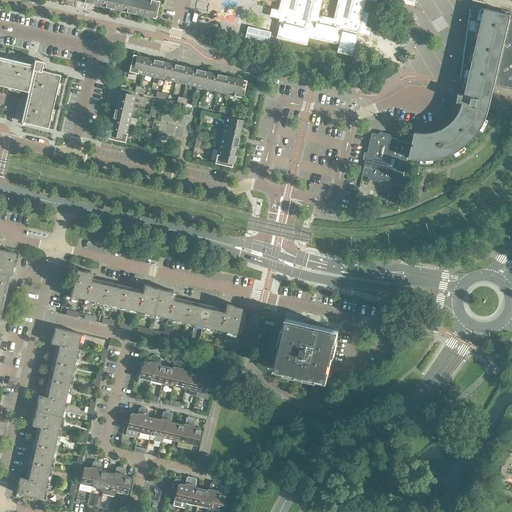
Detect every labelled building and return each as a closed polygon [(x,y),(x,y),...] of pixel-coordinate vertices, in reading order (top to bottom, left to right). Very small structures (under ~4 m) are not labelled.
[(120,10),(121,0),(110,0),(109,8),(120,10)] [(130,13),(132,0),(121,0),(120,10),(130,13)] [(141,15),(144,0),(132,0),(130,13),(141,15)] [(159,1),(152,0),(144,0),(141,15),(155,18),(159,1)] [(282,0),(280,10),(275,9),(273,17),(279,19),(279,22),(280,23),(277,37),(292,41),(292,42),(293,41),(308,44),(310,37),(324,40),(324,41),(325,41),(325,40),(339,44),(338,51),(353,55),(359,33),(366,35),(368,26),(366,26),(369,12),(364,11),(366,0),(367,0),(377,2),(377,0),(390,0),(402,3),(402,0),(282,0)] [(463,55),(460,78),(461,78),(468,79),(466,89),(465,94),(476,97),(479,97),(479,98),(491,100),(492,95),(494,85),(511,89),(511,18),(511,19),(511,17),(511,12),(501,10),(501,12),(485,8),(484,12),(471,9),(470,9),(465,43),(464,43),(462,55),(463,55)] [(270,44),(273,29),(248,26),(246,41),(270,44)] [(143,75),(147,58),(132,54),(128,71),(143,75)] [(407,61),(404,55),(403,54),(399,57),(403,63),(407,61)] [(23,122),(47,128),(48,125),(49,120),(51,121),(52,116),(50,115),(51,114),(53,114),(54,109),(52,109),(53,104),(54,99),(55,94),(57,94),(59,89),(56,89),(57,88),(59,88),(60,83),(58,83),(59,78),(60,75),(40,70),(41,67),(42,67),(43,66),(44,66),(44,65),(44,63),(43,62),(43,61),(34,59),(33,64),(0,56),(0,85),(28,92),(20,122),(23,122)] [(154,77),(158,60),(147,58),(143,75),(154,77)] [(164,80),(168,63),(158,60),(154,77),(164,80)] [(175,82),(179,65),(168,63),(164,80),(175,82)] [(185,85),(189,68),(179,65),(175,82),(185,85)] [(196,87),(200,70),(189,68),(185,85),(196,87)] [(206,89),(210,72),(200,70),(196,87),(206,89)] [(217,92),(221,75),(210,72),(206,89),(217,92)] [(228,94),(231,77),(221,75),(217,92),(228,94)] [(246,81),(231,77),(228,94),(242,98),(246,81)] [(135,96),(118,92),(116,103),(133,107),(135,96)] [(418,132),(415,132),(409,158),(410,158),(415,159),(416,159),(420,159),(420,160),(421,160),(422,159),(426,159),(426,160),(427,160),(427,159),(432,159),(433,159),(438,158),(439,158),(443,157),(444,157),(444,156),(449,155),(450,155),(450,154),(454,152),(454,153),(455,152),(459,150),(460,149),(464,146),(464,147),(465,146),(464,146),(468,143),(469,142),(472,139),(473,138),(476,135),(477,134),(479,130),(480,130),(480,129),(482,125),(483,125),(483,124),(485,120),(486,119),(485,119),(487,114),(487,115),(488,114),(487,113),(488,109),(489,109),(489,108),(490,102),(491,102),(491,100),(479,98),(479,97),(476,97),(465,94),(465,95),(459,93),(458,93),(457,102),(458,102),(463,103),(460,112),(459,112),(459,113),(458,115),(457,116),(456,118),(454,120),(454,119),(454,120),(453,122),(451,123),(449,125),(448,126),(447,125),(447,126),(444,128),(443,129),(441,130),(439,130),(438,130),(439,131),(436,131),(434,132),(431,133),(430,132),(429,133),(428,133),(427,133),(423,133),(421,133),(418,132)] [(130,117),(133,107),(116,103),(113,113),(130,117)] [(128,128),(130,117),(113,113),(111,124),(128,128)] [(242,120),(225,116),(223,127),(240,131),(242,120)] [(125,142),(128,128),(111,124),(108,138),(125,142)] [(237,142),(240,131),(223,127),(220,138),(237,142)] [(401,185),(411,144),(397,140),(397,139),(391,137),(391,136),(390,134),(381,132),(379,133),(378,134),(372,133),(362,175),(369,177),(368,178),(370,180),(379,182),(381,181),(381,180),(401,185)] [(235,152),(237,142),(220,138),(218,148),(235,152)] [(231,167),(235,152),(218,148),(214,163),(231,167)] [(0,341),(1,337),(0,336),(0,304),(8,271),(11,271),(15,253),(0,249),(0,341)] [(168,291),(159,288),(150,286),(143,284),(142,292),(133,290),(90,280),(92,272),(86,271),(85,271),(76,269),(70,295),(241,335),(246,314),(240,313),(241,308),(232,306),(232,305),(226,303),(224,312),(172,299),(174,291),(168,290),(168,291)] [(315,381),(315,379),(326,382),(332,356),(334,356),(337,342),(336,342),(338,331),(286,319),(283,330),(282,329),(279,343),(280,344),(274,370),(285,372),(285,374),(315,381)] [(42,499),(61,416),(80,333),(55,328),(52,337),(50,343),(58,345),(46,396),(38,395),(37,401),(33,419),(31,425),(39,427),(27,479),(19,477),(18,483),(16,493),(42,499)] [(237,354),(238,348),(231,346),(229,353),(237,354)] [(150,380),(156,356),(153,355),(151,357),(150,361),(148,362),(144,361),(141,362),(138,378),(150,380)] [(162,383),(166,366),(160,365),(159,363),(160,359),(158,357),(156,356),(150,380),(162,383)] [(173,386),(179,361),(176,361),(174,362),(173,366),(171,368),(166,366),(162,383),(173,386)] [(185,389),(189,372),(183,370),(182,368),(183,364),(182,362),(179,361),(173,386),(185,389)] [(196,396),(203,366),(200,365),(198,366),(196,372),(194,373),(189,372),(185,389),(190,390),(189,394),(196,396)] [(205,366),(203,366),(196,396),(195,397),(207,399),(212,379),(211,377),(207,376),(205,374),(207,368),(205,366)] [(138,432),(144,407),(141,407),(139,408),(138,412),(136,414),(132,413),(130,414),(125,435),(137,437),(138,432)] [(150,435),(153,418),(148,417),(147,415),(148,410),(146,408),(144,407),(138,432),(150,435)] [(161,438),(167,412),(165,411),(163,412),(161,418),(159,419),(153,418),(150,435),(155,436),(153,441),(160,442),(161,438)] [(173,440),(177,423),(171,422),(170,420),(171,414),(170,412),(167,412),(161,438),(173,440)] [(184,448),(191,417),(188,416),(186,418),(185,423),(183,425),(177,423),(173,440),(178,441),(177,446),(184,448)] [(194,418),(191,417),(184,448),(190,449),(191,444),(197,446),(200,430),(199,428),(195,427),(194,425),(195,420),(194,418)] [(511,455),(505,454),(499,478),(508,480),(509,477),(511,478),(511,455)] [(91,486),(97,461),(94,461),(92,462),(91,466),(89,468),(85,467),(83,468),(80,483),(91,486)] [(103,489),(107,472),(102,470),(100,468),(101,464),(100,462),(97,461),(91,486),(103,489)] [(115,492),(121,467),(118,466),(116,467),(115,472),(113,473),(107,472),(103,489),(102,493),(114,496),(115,492)] [(123,468),(121,467),(115,492),(127,494),(131,479),(129,477),(125,476),(124,474),(125,470),(123,468)] [(185,503),(191,477),(189,476),(187,478),(185,483),(183,484),(180,483),(180,481),(179,479),(176,479),(174,479),(171,493),(171,494),(175,495),(172,505),(184,508),(185,503)] [(197,505),(201,488),(196,487),(194,485),(196,480),(194,478),(191,477),(185,503),(197,505)] [(207,511),(215,482),(212,482),(210,483),(209,488),(207,490),(201,488),(197,505),(208,508),(206,511),(207,511)] [(219,485),(218,483),(215,482),(207,511),(220,511),(221,510),(225,511),(227,503),(223,502),(224,496),(223,494),(219,493),(218,491),(219,485)]
